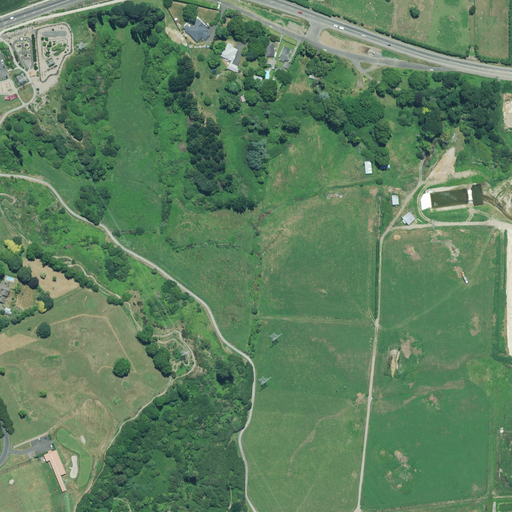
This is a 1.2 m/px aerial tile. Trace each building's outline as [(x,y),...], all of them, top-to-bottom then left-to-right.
[(205,26),(199,19),(194,23),(196,25),(194,27),(192,25),(190,27),(187,25),(184,28),(197,42),(203,37),(206,40),(211,35),(209,33),(214,28),(208,23),(205,26)] [(234,45),(228,42),(225,51),(223,50),(221,56),(232,61),(228,68),(236,72),(238,66),(232,64),(239,50),(233,47),(234,45)] [(291,55),(282,51),(279,57),(281,58),(280,60),(285,62),(285,60),(288,61),(291,55)] [(55,64),(52,59),(46,61),(49,67),(55,64)] [(28,82),(23,72),(14,77),(19,87),(28,82)] [(416,219),(409,212),(403,218),(409,225),(416,219)] [(10,282),(3,280),(0,289),(0,290),(0,291),(0,301),(4,303),(7,296),(8,296),(10,287),(9,287),(10,282)] [(64,473),(53,448),(43,452),(61,491),(65,489),(59,475),(64,473)]
